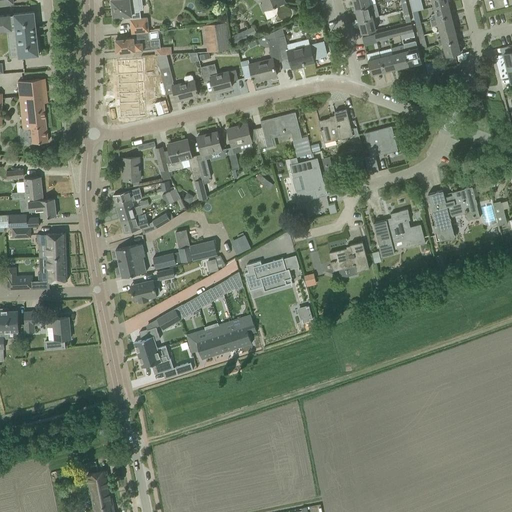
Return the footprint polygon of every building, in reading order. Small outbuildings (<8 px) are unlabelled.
[(111,0),(112,8),(113,17),(124,16),(130,15),(129,8),(137,7),(137,5),(136,0),(111,0)] [(260,3),(264,11),(285,2),(284,0),(262,0),(263,2),(260,3)] [(352,0),(355,8),(369,5),(368,0),(352,0)] [(355,8),(358,21),(373,17),(379,16),(376,3),(369,5),(355,8)] [(429,17),(430,20),(451,15),(448,3),(433,6),(435,13),(431,14),(432,16),(429,17)] [(0,15),(0,30),(11,29),(13,44),(17,44),(19,57),(39,55),(34,12),(0,15)] [(454,27),(451,15),(430,20),(432,26),(438,25),(440,31),(454,27)] [(139,18),(130,19),(131,33),(133,33),(149,32),(147,17),(139,18)] [(373,17),(358,21),(361,33),(371,31),(376,30),(373,17)] [(204,25),(207,52),(230,49),(227,22),(204,25)] [(411,25),(399,28),(401,35),(401,37),(414,34),(413,30),(411,25)] [(235,46),(258,36),(253,26),(231,36),(235,46)] [(439,44),(443,43),(457,40),(454,27),(440,31),(441,38),(438,39),(439,44)] [(399,28),(387,31),(389,38),(401,35),(399,28)] [(387,31),(375,34),(376,41),(389,38),(387,31)] [(115,39),(117,52),(160,49),(159,39),(151,40),(151,38),(150,34),(133,36),(133,38),(115,39)] [(376,41),(375,34),(362,37),(364,45),(374,43),(377,42),(376,41)] [(284,36),(276,38),(280,57),(289,55),(292,68),(299,67),(299,65),(314,62),(310,45),(288,50),(284,36)] [(280,57),(276,38),(267,40),(272,59),(272,58),(272,59),(280,57)] [(462,49),(461,45),(460,44),(458,45),(457,40),(443,43),(446,56),(444,56),(445,64),(457,61),(455,53),(460,52),(460,51),(462,51),(462,49)] [(420,62),(421,62),(416,41),(404,44),(403,44),(409,65),(414,64),(415,65),(420,64),(420,62)] [(409,65),(403,44),(395,46),(397,53),(393,54),(396,68),(409,65)] [(380,57),(379,51),(366,54),(368,60),(372,74),(384,71),(380,57)] [(166,54),(156,55),(160,68),(164,85),(166,94),(174,92),(176,101),(198,95),(197,92),(198,92),(197,90),(196,90),(194,81),(194,80),(192,76),(191,74),(185,76),(184,78),(185,83),(174,85),(169,66),(166,54)] [(393,54),(380,57),(384,71),(396,68),(393,54)] [(277,76),(272,59),(272,58),(272,59),(249,64),(253,76),(251,77),(252,79),(253,78),(254,81),(277,76)] [(137,59),(117,60),(118,74),(137,73),(137,59)] [(425,61),(428,72),(435,71),(432,59),(425,61)] [(209,65),(201,67),(202,71),(204,81),(211,79),(214,91),(232,87),(230,81),(238,79),(236,70),(228,71),(217,74),(216,69),(210,71),(209,65)] [(137,73),(118,74),(118,84),(138,83),(137,73)] [(31,80),(18,81),(22,118),(23,127),(20,128),(22,144),(32,143),(48,141),(44,103),(48,102),(45,78),(31,80)] [(138,83),(118,84),(119,94),(138,93),(138,83)] [(138,93),(119,94),(119,103),(139,102),(138,93)] [(139,102),(119,103),(120,117),(139,116),(139,102)] [(321,130),(324,143),(353,135),(351,129),(346,109),(334,112),(336,118),(332,119),(332,117),(319,121),(321,128),(320,128),(320,131),(321,130)] [(262,129),(255,130),(257,140),(258,143),(260,150),(275,146),(273,139),(272,133),(283,130),(284,131),(285,130),(290,129),(293,140),(297,157),(312,153),(307,135),(301,136),(298,121),(295,112),(277,116),(278,118),(274,119),(274,117),(260,121),(262,129)] [(238,126),(227,129),(230,139),(232,147),(234,153),(236,153),(242,151),(240,145),(251,142),(249,134),(247,124),(240,126),(240,124),(238,125),(238,126)] [(369,152),(371,152),(371,156),(365,157),(368,173),(379,170),(375,155),(398,150),(395,138),(396,137),(395,134),(394,135),(392,126),(365,133),(369,152)] [(218,136),(219,136),(219,134),(217,134),(217,131),(197,136),(200,146),(202,155),(221,150),(218,136)] [(183,167),(181,160),(192,157),(189,149),(187,139),(168,144),(172,161),(166,163),(168,169),(169,168),(169,171),(183,167)] [(168,169),(166,163),(162,147),(155,149),(161,170),(168,169)] [(228,155),(231,170),(240,168),(236,153),(234,153),(228,155)] [(140,179),(139,157),(123,158),(124,180),(140,179)] [(296,157),(288,159),(293,178),(301,176),(304,188),(296,190),(299,202),(316,197),(315,191),(322,189),(320,182),(323,181),(317,157),(298,162),(296,157)] [(203,184),(204,184),(210,182),(209,178),(210,178),(206,158),(197,160),(202,180),(203,184)] [(203,184),(202,180),(197,160),(189,162),(194,182),(196,181),(201,199),(207,197),(204,184),(203,184)] [(24,175),(23,169),(6,171),(7,179),(23,177),(24,175)] [(260,174),(256,179),(264,185),(268,180),(260,174)] [(28,199),(33,198),(43,197),(41,176),(25,178),(24,179),(25,191),(18,192),(19,199),(25,198),(25,199),(28,199)] [(169,181),(160,182),(162,191),(170,188),(169,181)] [(452,195),(445,197),(449,216),(458,214),(457,211),(465,209),(467,220),(479,217),(474,196),(472,187),(452,192),(452,195)] [(113,195),(116,206),(132,201),(130,197),(139,194),(137,188),(113,195)] [(180,198),(176,189),(165,194),(169,203),(180,198)] [(449,216),(445,197),(443,190),(428,194),(435,223),(432,224),(435,234),(436,241),(454,237),(449,216)] [(187,192),(183,199),(189,203),(193,196),(187,192)] [(56,215),(54,198),(43,199),(43,197),(33,198),(28,199),(29,211),(40,210),(41,217),(56,215)] [(121,221),(139,215),(142,215),(143,214),(141,207),(149,206),(147,199),(139,201),(140,206),(134,208),(132,201),(116,206),(121,221)] [(493,204),(498,225),(507,223),(502,202),(493,204)] [(335,203),(328,205),(330,214),(337,212),(335,203)] [(425,243),(421,224),(410,227),(408,220),(410,220),(407,209),(390,213),(392,220),(386,221),(386,220),(373,223),(375,233),(379,248),(382,256),(395,252),(394,249),(405,246),(405,248),(413,246),(425,243)] [(170,220),(174,217),(170,212),(166,214),(165,212),(152,220),(156,228),(170,220)] [(0,227),(39,226),(39,216),(27,216),(27,213),(0,214),(0,227)] [(139,215),(121,221),(124,233),(149,226),(146,215),(140,217),(139,215)] [(31,236),(30,227),(12,228),(13,237),(27,237),(31,236)] [(345,242),(361,241),(360,233),(361,233),(361,228),(350,228),(351,238),(345,238),(345,242)] [(186,230),(175,232),(179,248),(178,248),(179,251),(181,261),(182,262),(217,254),(214,240),(190,246),(186,230)] [(66,257),(65,233),(46,234),(37,234),(37,243),(46,243),(47,257),(66,257)] [(354,265),(356,272),(369,268),(362,241),(350,244),(350,247),(329,253),(334,270),(354,265)] [(116,250),(122,277),(146,271),(144,262),(143,260),(138,262),(137,257),(144,256),(141,244),(116,250)] [(153,257),(155,268),(176,263),(181,261),(179,251),(173,253),(153,257)] [(379,251),(372,253),(374,262),(382,261),(379,251)] [(440,255),(435,256),(440,275),(445,274),(440,255)] [(67,280),(66,257),(47,257),(47,272),(38,272),(38,281),(48,281),(67,280)] [(248,272),(245,273),(250,290),(264,286),(265,290),(286,284),(285,280),(290,278),(291,278),(289,269),(286,269),(283,258),(283,257),(272,260),(273,263),(262,266),(261,264),(260,261),(246,265),(248,272)] [(216,258),(208,260),(211,272),(218,270),(216,258)] [(174,276),(173,268),(157,272),(159,280),(174,276)] [(239,271),(228,277),(228,278),(234,288),(242,283),(239,271)] [(313,273),(304,275),(307,285),(316,283),(313,273)] [(32,285),(32,275),(14,276),(11,277),(11,276),(7,276),(7,289),(32,288),(32,287),(31,285),(32,285)] [(160,292),(159,287),(156,286),(154,286),(153,280),(130,285),(134,301),(139,300),(139,302),(148,300),(147,298),(156,296),(156,295),(159,294),(160,292)] [(211,287),(205,291),(211,301),(217,298),(211,288),(211,287)] [(205,291),(199,294),(205,304),(205,305),(211,301),(205,291)] [(182,304),(175,308),(181,319),(188,315),(188,314),(182,304)] [(307,307),(298,309),(301,318),(301,319),(302,323),(303,322),(303,321),(312,318),(309,306),(307,307)] [(19,331),(18,310),(8,311),(8,308),(8,307),(1,308),(1,311),(0,311),(0,348),(4,348),(4,331),(19,331)] [(175,308),(157,319),(160,325),(176,316),(178,320),(181,319),(175,308)] [(39,324),(39,311),(24,312),(25,324),(39,324)] [(235,326),(241,345),(253,342),(250,333),(258,330),(252,313),(241,316),(243,323),(235,326)] [(49,340),(46,341),(47,350),(65,348),(64,339),(70,338),(68,316),(58,317),(47,319),(48,327),(49,340)] [(219,323),(228,350),(241,345),(235,326),(229,328),(225,321),(219,323)] [(214,354),(228,350),(219,323),(214,325),(214,332),(208,334),(214,354)] [(142,339),(134,342),(138,354),(157,348),(154,339),(159,338),(156,327),(139,332),(142,339)] [(200,348),(203,358),(214,354),(208,334),(200,337),(198,330),(187,333),(193,351),(200,348)] [(157,348),(138,354),(142,367),(151,364),(154,374),(173,368),(170,358),(167,359),(166,355),(160,357),(157,348)] [(190,362),(175,367),(178,374),(193,369),(190,362)] [(113,511),(105,470),(87,474),(94,511),(113,511)]
